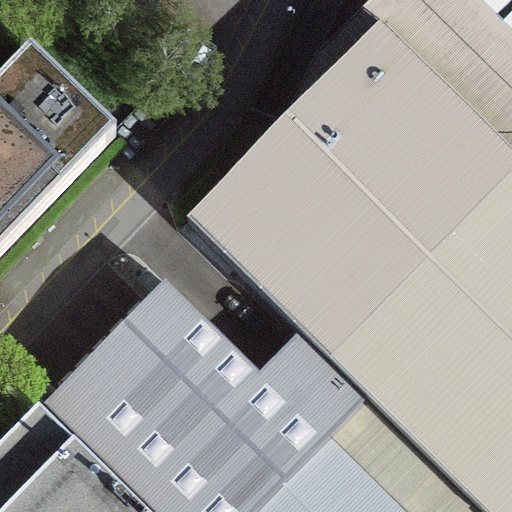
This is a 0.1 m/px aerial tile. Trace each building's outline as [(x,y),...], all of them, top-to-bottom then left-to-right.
[(84,0),(142,58),(172,29),(148,5),(152,0),(84,0)] [(408,0),(187,224),(479,511),(511,511),(511,88),(422,0),(408,0)] [(0,84),(0,257),(117,136),(31,53),(0,84)] [(475,511),(367,406),(327,447),(325,445),(311,459),(246,395),(203,438),(260,495),(281,474),(289,482),(259,511),(475,511)] [(136,511),(38,414),(0,452),(0,511),(136,511)]
